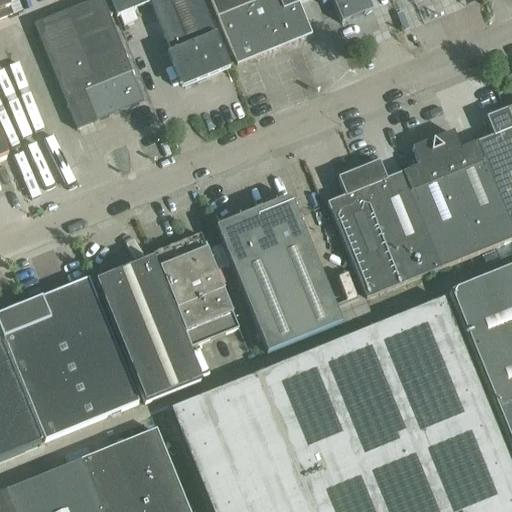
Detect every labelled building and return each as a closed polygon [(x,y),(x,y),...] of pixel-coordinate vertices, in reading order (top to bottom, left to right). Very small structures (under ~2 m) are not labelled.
[(0,22),(22,13),(17,0),(0,0),(0,163),(6,161),(0,146),(0,22)] [(93,125),(114,117),(143,105),(100,0),(33,27),(76,132),(93,125)] [(117,19),(149,6),(180,80),(224,62),(198,0),(108,0),(116,19),(117,19)] [(311,36),(298,5),(311,0),(209,0),(237,67),(311,36)] [(365,0),(331,0),(341,24),(371,13),(365,0)] [(322,32),(333,28),(326,10),(315,15),(322,32)] [(410,31),(403,13),(396,16),(403,33),(410,31)] [(511,133),(504,114),(486,122),(493,139),(475,147),(511,238),(511,133)] [(452,135),(412,152),(419,170),(401,177),(440,272),(511,242),(511,238),(475,147),(459,153),(452,135)] [(385,183),(378,166),(357,174),(403,287),(440,272),(401,177),(385,183)] [(345,200),(327,207),(365,302),(403,287),(357,174),(337,182),(345,200)] [(266,357),(341,327),(289,201),(248,218),(246,219),(245,220),(245,221),(245,222),(245,223),(245,224),(245,225),(245,226),(237,229),(235,224),(217,231),(215,231),(266,357)] [(199,237),(152,257),(190,351),(238,331),(199,237)] [(151,263),(95,286),(144,407),(199,384),(151,263)] [(511,270),(449,296),(511,451),(511,270)] [(8,315),(0,318),(0,337),(44,445),(137,407),(87,283),(63,293),(16,312),(8,315)] [(511,511),(511,473),(442,303),(368,334),(440,511),(511,511)] [(312,356),(375,511),(440,511),(368,334),(312,356)] [(0,349),(0,465),(36,451),(40,449),(0,349)] [(209,511),(375,511),(312,356),(169,414),(209,511)] [(142,428),(119,437),(123,447),(146,438),(142,428)] [(186,511),(155,434),(146,438),(123,447),(79,465),(98,511),(186,511)] [(98,511),(79,465),(6,494),(13,511),(98,511)] [(0,511),(13,511),(6,494),(0,496),(0,511)]
